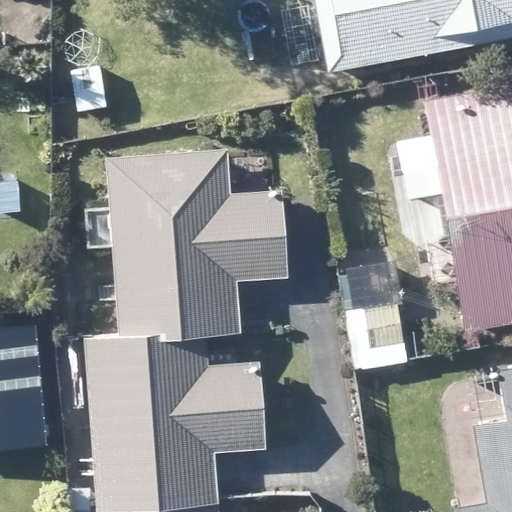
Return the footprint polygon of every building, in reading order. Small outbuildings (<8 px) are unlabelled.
[(511,0),(307,0),(320,65),(321,69),(511,35),(511,0)] [(61,60),(74,60),(73,43),(60,44),(61,60)] [(66,68),(73,109),(101,105),(95,62),(66,68)] [(511,95),(511,89),(510,82),(417,98),(424,133),(434,193),(455,309),(457,324),(458,328),(511,318),(511,95)] [(223,190),(221,155),(220,148),(100,156),(103,205),(107,245),(108,270),(109,276),(109,282),(111,298),(113,332),(114,339),(201,334),(236,330),(235,318),(232,279),(283,274),(283,270),(276,187),(242,189),(223,190)] [(402,324),(397,293),(391,259),(340,268),(358,366),(409,357),(402,324)] [(201,334),(114,339),(113,332),(78,334),(79,345),(92,508),(212,500),(211,489),(209,449),(259,446),(253,360),(228,362),(203,363),(202,351),(201,334)] [(511,511),(511,363),(489,367),(499,419),(473,423),(469,424),(482,500),(468,503),(445,507),(446,511),(511,511)] [(67,510),(79,509),(86,508),(84,482),(68,484),(65,484),(67,510)] [(212,511),(212,500),(92,508),(91,511),(212,511)]
